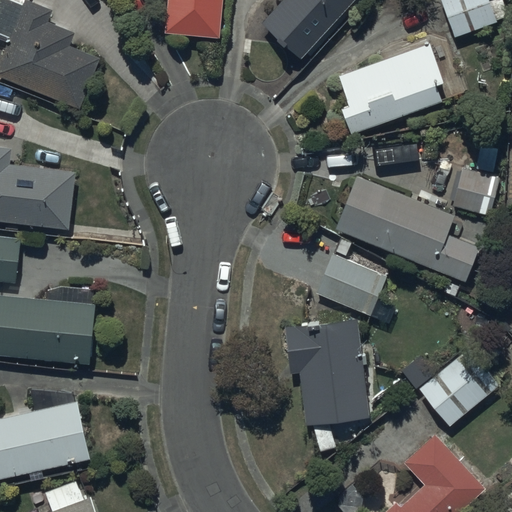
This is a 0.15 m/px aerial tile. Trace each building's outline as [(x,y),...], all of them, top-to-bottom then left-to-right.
[(0,0),(0,30),(9,34),(0,58),(0,72),(79,103),(99,52),(68,41),(72,28),(46,18),(51,4),(37,0),(0,0)] [(221,0),(167,0),(165,29),(219,33),(221,0)] [(300,54),(350,0),(277,0),(261,18),(300,54)] [(442,0),(454,33),(508,13),(502,0),(442,0)] [(451,95),(430,44),(429,39),(338,72),(348,100),(341,103),(352,131),(451,95)] [(10,143),(0,142),(0,216),(69,223),(74,167),(9,160),(10,143)] [(499,175),(461,166),(453,202),(489,212),(499,175)] [(454,210),(356,171),(335,224),(466,276),(479,245),(446,231),(454,210)] [(20,234),(0,231),(0,278),(15,280),(20,234)] [(387,273),(332,249),(315,290),(369,313),(387,273)] [(62,282),(46,288),(45,295),(0,291),(0,349),(89,358),(96,285),(62,282)] [(370,410),(357,313),(283,321),(296,420),(370,410)] [(487,330),(419,384),(449,422),(498,383),(482,362),(501,347),(487,330)] [(0,474),(88,455),(76,395),(0,412),(0,474)] [(436,429),(403,458),(423,480),(400,501),(396,497),(379,511),(455,511),(486,485),(436,429)] [(81,495),(74,476),(44,489),(52,509),(43,511),(97,511),(89,491),(81,495)]
